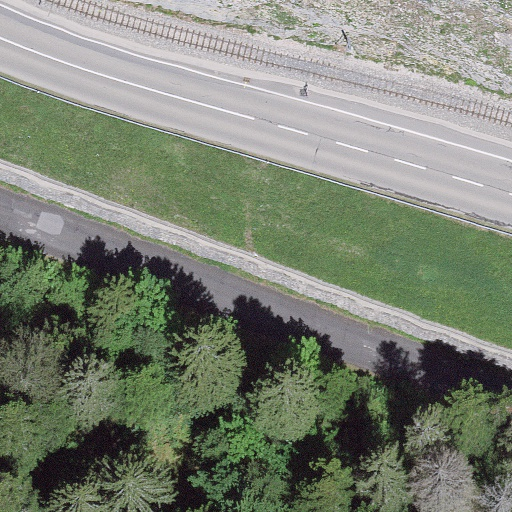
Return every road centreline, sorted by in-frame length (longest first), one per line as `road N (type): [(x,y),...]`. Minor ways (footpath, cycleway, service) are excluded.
road 1 (residential): [(511,404),(0,219)]
road 2 (secondary): [(511,195),(112,80),(0,39)]
